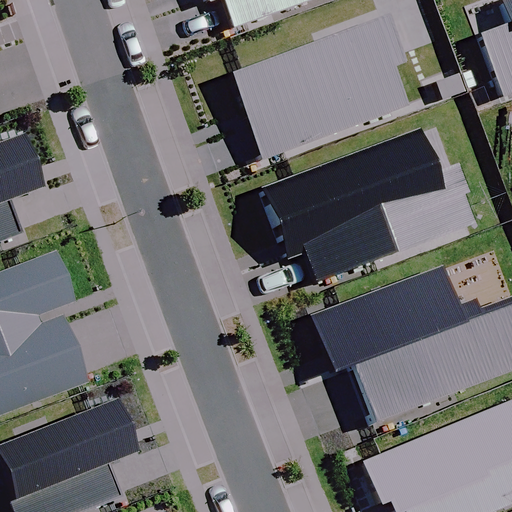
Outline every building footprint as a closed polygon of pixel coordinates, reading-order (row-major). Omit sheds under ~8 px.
[(217,0),(222,0),(233,29),(312,0),(206,0),(207,4),(217,0)] [(479,38),(501,96),(511,92),(511,0),(501,5),(509,27),(479,38)] [(228,77),(259,162),(405,109),(389,67),(401,62),(386,20),(228,77)] [(417,132),(262,191),(288,259),(304,253),(316,285),(471,226),(449,169),(433,175),(417,132)] [(38,192),(19,139),(0,146),(0,243),(19,237),(7,203),(38,192)] [(0,416),(83,386),(59,319),(37,327),(33,317),(71,304),(53,257),(0,275),(0,416)] [(440,269),(309,319),(330,374),(349,367),(372,426),(511,372),(511,300),(478,314),(474,302),(456,309),(440,269)] [(490,511),(511,503),(511,404),(362,466),(379,507),(388,503),(392,511),(490,511)] [(131,456),(112,405),(0,445),(0,479),(11,511),(84,511),(117,500),(104,466),(131,456)]
